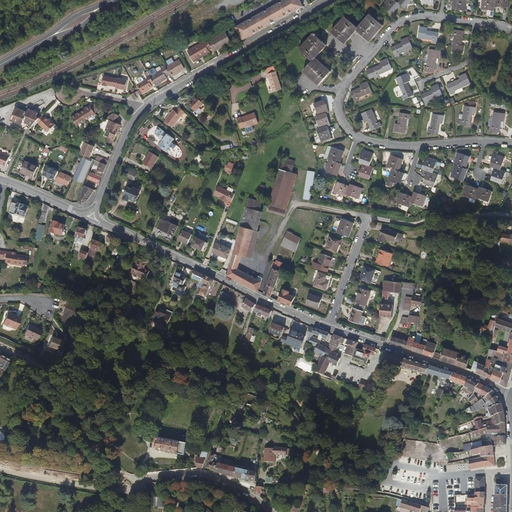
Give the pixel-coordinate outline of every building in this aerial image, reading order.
[(303,7),(299,0),(284,0),(282,2),(283,2),(280,4),(279,3),(267,10),(268,11),(265,13),(264,12),(253,18),(253,19),(250,21),(249,20),(242,25),(246,31),(248,30),(251,37),(257,33),(256,30),(258,29),(260,31),(270,25),(270,24),(270,22),(273,20),(275,22),(276,21),(277,22),(287,16),(286,13),(288,11),(290,14),(303,7)] [(400,5),(395,0),(394,0),(387,0),(382,6),(392,14),(400,5)] [(394,0),(395,0),(400,5),(404,9),(411,0),(394,0)] [(466,0),(453,0),(452,9),(465,11),(466,0)] [(494,6),(495,0),(482,0),(481,9),(494,11),(494,6)] [(495,0),(494,6),(507,8),(508,0),(495,0)] [(358,29),(356,31),(369,42),(383,26),(370,15),(358,29)] [(344,44),(356,31),(358,29),(345,17),(331,33),(344,44)] [(246,31),(242,25),(236,28),(244,41),(251,37),(248,30),(246,31)] [(428,28),(420,27),(418,38),(432,40),(432,42),(437,43),(438,33),(427,31),(428,28)] [(463,31),(453,30),(453,34),(455,35),(452,52),(463,54),(464,46),(461,46),(463,31)] [(209,42),(212,49),(214,51),(225,45),(225,46),(231,42),(226,32),(209,42)] [(299,50),(312,62),(315,59),(326,46),(315,36),(316,35),(314,34),(313,35),(313,34),(299,50)] [(408,38),(401,41),(402,43),(391,48),(395,57),(400,55),(399,53),(412,48),(408,38)] [(209,42),(207,40),(188,51),(194,62),(210,53),(209,51),(212,49),(209,42)] [(436,47),(436,50),(429,49),(427,67),(425,67),(424,72),(434,73),(437,59),(439,59),(441,51),(440,51),(440,48),(436,47)] [(169,66),(166,67),(170,74),(172,76),(185,69),(179,60),(174,63),(173,60),(174,60),(173,59),(173,58),(171,58),(170,59),(171,59),(168,61),(167,60),(166,61),(165,62),(166,64),(167,63),(169,66)] [(315,59),(312,62),(304,72),(319,85),(331,72),(315,59)] [(380,63),(380,65),(371,70),(375,79),(379,77),(378,75),(391,69),(387,60),(380,63)] [(166,67),(165,65),(161,68),(162,70),(150,77),(154,83),(156,86),(167,79),(166,77),(170,74),(166,67)] [(267,75),(273,92),(281,90),(276,72),(267,75)] [(150,77),(149,74),(146,76),(147,79),(138,84),(142,93),(153,87),(152,85),(154,83),(150,77)] [(401,96),(403,100),(413,96),(407,83),(410,82),(407,74),(396,79),(403,95),(401,96)] [(455,93),(454,91),(470,84),(466,74),(459,77),(460,80),(447,85),(451,95),(455,93)] [(102,84),(103,84),(103,85),(108,86),(108,85),(116,87),(116,88),(125,90),(127,80),(118,78),(118,79),(104,76),(102,84)] [(359,100),(358,98),(372,92),(367,82),(360,86),(361,88),(351,92),(355,102),(359,100)] [(432,91),(421,95),(425,104),(430,102),(429,100),(442,95),(438,85),(431,88),(432,91)] [(188,105),(198,115),(206,107),(196,97),(188,105)] [(314,104),(318,116),(326,114),(328,113),(324,101),(314,104)] [(96,113),(91,106),(90,105),(84,109),(85,110),(77,114),(71,117),(77,126),(96,114),(96,113)] [(460,120),(460,125),(470,127),(471,116),(474,116),(475,108),(464,106),(462,120),(460,120)] [(184,113),(179,107),(176,112),(173,110),(165,121),(173,127),(184,113)] [(37,121),(39,119),(36,118),(38,113),(29,109),(27,112),(16,108),(11,120),(23,125),(24,122),(33,126),(37,121)] [(367,120),(372,130),(381,126),(379,122),(377,123),(372,110),(362,114),(365,121),(367,120)] [(119,116),(113,113),(111,120),(109,120),(105,130),(106,131),(105,136),(109,137),(107,142),(112,144),(120,125),(116,123),(119,116)] [(254,113),(241,118),(240,118),(237,119),(241,129),(244,128),(245,128),(258,123),(254,113)] [(400,113),(398,124),(395,124),(394,132),(405,133),(406,126),(408,127),(410,115),(400,113)] [(504,114),(494,113),(492,127),(490,127),(489,132),(499,133),(500,122),(504,122),(504,114)] [(326,114),(318,116),(315,117),(319,129),(327,127),(330,126),(326,114)] [(428,129),(428,133),(438,135),(440,124),(442,124),(444,116),(433,114),(430,129),(428,129)] [(46,118),(43,115),(39,119),(37,121),(40,124),(46,118)] [(49,121),(46,118),(40,124),(48,133),(55,125),(51,120),(49,121)] [(327,127),(319,129),(317,130),(321,142),(331,138),(327,127)] [(167,135),(163,132),(164,132),(160,128),(155,134),(160,138),(159,139),(162,141),(160,143),(158,146),(167,153),(171,148),(169,146),(174,139),(168,134),(167,135)] [(85,143),(81,154),(83,156),(90,158),(95,147),(85,143)] [(324,158),(329,160),(340,164),(344,152),(328,146),(324,158)] [(362,164),(369,166),(373,154),(363,150),(359,163),(362,164)] [(0,152),(0,163),(5,166),(9,157),(0,152)] [(143,164),(152,169),(159,158),(149,152),(146,157),(146,158),(143,164)] [(453,164),(455,165),(465,169),(469,157),(457,153),(453,164)] [(495,168),(500,170),(504,158),(494,154),(489,166),(495,168)] [(90,158),(83,156),(74,179),(82,183),(92,159),(90,158)] [(107,165),(109,161),(97,156),(96,161),(100,163),(107,165)] [(392,169),(398,172),(403,160),(391,156),(386,167),(392,169)] [(270,205),(269,209),(285,214),(297,175),(292,173),(296,161),(284,157),(269,205),(270,205)] [(422,169),(427,171),(433,173),(437,161),(426,157),(422,169)] [(340,164),(329,160),(325,172),(337,176),(341,164),(340,164)] [(38,167),(26,161),(21,172),(33,178),(38,167)] [(230,174),(234,165),(229,162),(225,171),(230,174)] [(104,172),(107,165),(100,163),(97,170),(104,172)] [(373,168),(369,166),(362,164),(358,176),(369,180),(373,168)] [(465,169),(455,165),(451,177),(463,181),(467,169),(465,169)] [(54,180),(58,171),(47,166),(43,175),(54,180)] [(505,172),(500,170),(495,168),(490,180),(501,184),(505,172)] [(404,174),(398,172),(392,169),(388,181),(400,186),(404,174)] [(127,178),(134,181),(137,174),(129,171),(127,178)] [(307,171),(304,200),(311,200),(314,172),(307,171)] [(433,173),(427,171),(423,183),(434,187),(438,175),(433,173)] [(71,177),(61,172),(57,181),(67,186),(71,177)] [(102,177),(91,172),(85,186),(95,190),(96,190),(102,177)] [(346,195),(349,187),(337,182),(334,193),(346,197),(346,195)] [(350,184),(349,187),(346,195),(359,199),(362,189),(350,184)] [(476,198),(479,189),(467,185),(463,196),(475,200),(476,198)] [(82,192),(90,196),(95,190),(85,186),(82,192)] [(231,203),(234,194),(219,187),(215,195),(220,197),(219,199),(227,203),(228,201),(231,203)] [(480,187),(479,189),(476,198),(488,202),(491,191),(480,187)] [(133,190),(128,188),(123,199),(129,201),(130,200),(136,203),(141,191),(134,188),(133,190)] [(82,192),(77,203),(81,204),(87,202),(90,196),(82,192)] [(412,197),(410,203),(422,207),(426,196),(414,192),(412,197)] [(401,209),(407,211),(410,203),(412,197),(400,193),(397,203),(402,205),(401,209)] [(262,202),(249,199),(233,253),(242,256),(246,257),(262,202)] [(23,224),(28,209),(24,208),(25,206),(19,205),(19,206),(13,204),(8,218),(23,224)] [(46,222),(49,207),(43,204),(35,240),(41,242),(45,227),(41,225),(42,221),(46,222)] [(157,229),(173,236),(177,227),(162,219),(157,229)] [(342,219),(337,233),(349,237),(354,224),(342,219)] [(53,222),(50,233),(63,237),(66,227),(60,225),(60,224),(53,222)] [(384,243),(386,239),(395,242),(398,233),(383,227),(378,240),(384,243)] [(87,231),(79,229),(76,238),(81,239),(80,242),(83,243),(87,231)] [(178,239),(188,243),(192,235),(183,231),(178,239)] [(301,238),(287,232),(281,246),(295,252),(301,238)] [(511,234),(501,233),(500,241),(511,243),(511,234)] [(115,237),(108,234),(105,241),(112,244),(115,237)] [(340,241),(330,237),(326,249),(336,252),(340,241)] [(205,242),(196,238),(192,246),(201,251),(205,242)] [(102,244),(93,241),(88,253),(85,261),(92,263),(96,252),(99,253),(102,244)] [(216,243),(212,253),(227,259),(231,249),(216,243)] [(392,254),(380,250),(376,262),(388,267),(392,254)] [(85,261),(88,253),(81,251),(78,258),(85,261)] [(5,252),(4,260),(7,261),(8,254),(16,255),(17,254),(5,252)] [(242,256),(233,253),(227,275),(258,292),(261,282),(237,269),(242,256)] [(8,254),(7,261),(6,265),(14,266),(14,265),(24,266),(25,257),(16,255),(8,254)] [(332,258),(321,254),(317,264),(329,268),(332,258)] [(493,261),(501,263),(502,258),(494,254),(493,261)] [(141,257),(137,266),(135,265),(131,273),(146,280),(150,272),(144,269),(148,261),(141,257)] [(282,263),(277,260),(273,268),(279,271),(282,263)] [(360,279),(371,283),(375,270),(364,266),(360,279)] [(279,271),(273,268),(267,285),(274,288),(281,272),(279,271)] [(198,288),(201,289),(204,284),(202,283),(205,276),(194,272),(192,278),(199,281),(197,285),(199,286),(198,288)] [(187,278),(177,273),(173,282),(182,287),(187,278)] [(318,273),(313,286),(325,291),(330,277),(318,273)] [(102,276),(94,295),(105,300),(114,281),(102,276)] [(212,288),(215,281),(205,276),(202,283),(204,284),(201,289),(199,294),(205,297),(210,287),(212,288)] [(187,286),(185,290),(189,292),(193,282),(190,280),(188,286),(187,286)] [(389,292),(400,293),(401,283),(384,281),(382,298),(388,299),(389,292)] [(413,290),(415,283),(402,282),(401,289),(413,290)] [(274,288),(267,285),(263,295),(270,298),(274,288)] [(91,294),(75,288),(73,293),(88,299),(91,294)] [(360,288),(354,305),(364,308),(370,292),(360,288)] [(289,292),(283,289),(277,301),(286,305),(290,295),(288,295),(289,292)] [(229,295),(223,292),(219,300),(224,303),(229,295)] [(322,299),(309,294),(306,304),(318,308),(322,299)] [(290,306),(291,304),(295,297),(290,295),(286,305),(290,306)] [(403,309),(409,311),(412,298),(406,297),(403,309)] [(242,307),(251,313),(255,305),(255,304),(246,299),(245,299),(243,301),(245,302),(242,307)] [(393,304),(381,303),(380,314),(380,316),(392,317),(393,304)] [(64,314),(75,319),(79,309),(68,304),(64,314)] [(270,318),(272,311),(258,306),(255,313),(258,314),(257,316),(261,317),(262,315),(270,318)] [(363,311),(353,308),(349,320),(358,323),(362,325),(364,324),(366,318),(365,317),(361,316),(363,311)] [(170,317),(157,312),(153,322),(166,327),(170,317)] [(494,329),(495,326),(497,318),(499,312),(497,312),(496,313),(494,313),(493,314),(492,314),(492,315),(493,316),(492,319),(491,319),(488,326),(485,325),(484,328),(481,327),(480,328),(480,330),(481,330),(491,333),(493,334),(494,329)] [(7,313),(3,324),(16,330),(20,318),(7,313)] [(443,316),(433,314),(432,317),(429,330),(439,332),(443,316)] [(510,331),(511,331),(511,314),(510,314),(508,321),(497,318),(495,326),(510,332),(510,331)] [(418,323),(419,317),(409,315),(408,318),(408,321),(411,322),(418,323)] [(286,334),(288,329),(273,324),(270,333),(280,337),(282,337),(283,333),(286,334)] [(33,327),(29,325),(24,335),(36,341),(41,331),(33,327)] [(248,328),(245,340),(250,341),(253,329),(248,328)] [(319,340),(320,340),(322,337),(327,339),(329,333),(314,329),(313,333),(320,337),(319,340)] [(491,333),(481,330),(479,335),(490,338),(491,333)] [(286,338),(285,342),(295,347),(294,349),(298,351),(300,348),(300,349),(305,336),(292,331),(289,339),(286,338)] [(505,354),(511,355),(511,331),(510,331),(510,332),(506,348),(499,345),(497,351),(505,354)] [(404,348),(406,341),(407,337),(395,333),(394,337),(392,337),(391,343),(404,348)] [(327,349),(335,353),(340,343),(342,338),(334,335),(327,349)] [(317,347),(318,344),(320,340),(319,340),(311,337),(308,344),(317,347)] [(413,350),(415,342),(416,339),(409,337),(408,342),(406,341),(404,348),(413,350)] [(427,341),(427,339),(424,339),(422,344),(415,342),(413,350),(423,354),(427,341)] [(346,345),(347,346),(356,348),(358,343),(348,340),(346,345)] [(433,357),(437,344),(427,341),(423,354),(433,357)] [(322,360),(323,357),(324,356),(327,349),(318,344),(317,347),(314,352),(321,356),(319,359),(322,360)] [(374,355),(376,349),(365,345),(363,351),(356,348),(347,346),(345,354),(367,362),(368,358),(369,358),(371,354),(374,355)] [(440,359),(466,368),(469,358),(459,354),(460,353),(444,348),(440,359)] [(327,349),(324,356),(332,359),(335,353),(327,349)] [(476,372),(487,376),(490,367),(489,366),(491,362),(493,356),(494,350),(490,349),(485,366),(478,363),(476,372)] [(503,372),(510,375),(511,366),(511,355),(505,354),(497,351),(494,350),(493,356),(498,358),(498,360),(501,361),(508,362),(506,367),(503,366),(501,371),(503,372)] [(385,361),(426,375),(427,372),(429,366),(387,353),(385,361)] [(0,375),(1,376),(7,366),(7,365),(10,360),(0,355),(0,375)] [(316,371),(324,375),(330,361),(323,357),(322,360),(319,365),(316,371)] [(359,360),(357,366),(364,369),(366,364),(359,360)] [(491,379),(500,383),(503,372),(501,371),(503,366),(500,366),(496,364),(495,369),(491,379)] [(448,379),(449,380),(452,372),(429,366),(427,372),(448,379)] [(487,376),(491,379),(495,369),(490,367),(487,376)] [(452,372),(449,380),(453,381),(464,386),(468,378),(452,372)] [(503,372),(500,383),(505,387),(507,387),(510,375),(503,372)] [(478,383),(468,378),(464,386),(468,388),(467,390),(474,393),(475,391),(481,394),(485,386),(478,383)] [(464,386),(461,390),(472,395),(473,393),(474,393),(467,390),(468,388),(464,386)] [(488,388),(485,386),(481,394),(486,396),(493,391),(488,388)] [(497,396),(493,391),(486,396),(489,401),(497,396)] [(473,393),(472,395),(468,399),(473,405),(479,401),(473,393)] [(491,416),(504,412),(502,403),(497,396),(489,401),(486,396),(481,399),(479,401),(473,405),(465,410),(466,412),(477,411),(483,407),(483,406),(488,402),(491,407),(487,409),(488,413),(486,414),(486,415),(486,416),(491,416)] [(494,426),(505,423),(504,412),(491,416),(492,420),(481,423),(480,418),(480,417),(473,419),(474,420),(476,428),(473,429),(473,432),(494,426)] [(492,437),(494,446),(506,444),(505,433),(505,423),(494,426),(473,432),(472,433),(474,438),(488,434),(494,434),(494,436),(492,437)] [(159,438),(157,450),(184,456),(186,443),(159,438)] [(482,457),(494,456),(494,451),(494,446),(481,448),(472,450),(471,451),(472,456),(481,454),(482,457)] [(287,448),(274,448),(273,449),(265,448),(264,462),(275,463),(275,455),(286,455),(287,448)] [(198,468),(202,468),(209,450),(203,449),(200,458),(196,457),(198,468)] [(215,471),(218,463),(220,457),(213,454),(214,452),(212,452),(206,468),(215,471)] [(473,469),(483,467),(494,466),(494,461),(494,456),(482,457),(468,460),(470,469),(473,469)] [(256,482),(256,473),(218,463),(215,471),(227,476),(241,479),(256,482)] [(485,477),(474,477),(475,493),(485,492),(485,485),(485,477)] [(496,485),(495,495),(508,496),(508,491),(508,486),(507,486),(496,485)] [(495,495),(494,511),(507,511),(507,505),(508,496),(495,495)] [(152,508),(163,508),(164,497),(153,497),(152,508)] [(424,511),(427,511),(428,508),(418,505),(413,503),(408,502),(402,500),(401,506),(401,507),(416,511),(419,511),(420,511),(424,511)] [(465,511),(466,511),(467,511),(467,508),(484,508),(484,503),(468,503),(468,505),(465,508),(465,511)]
